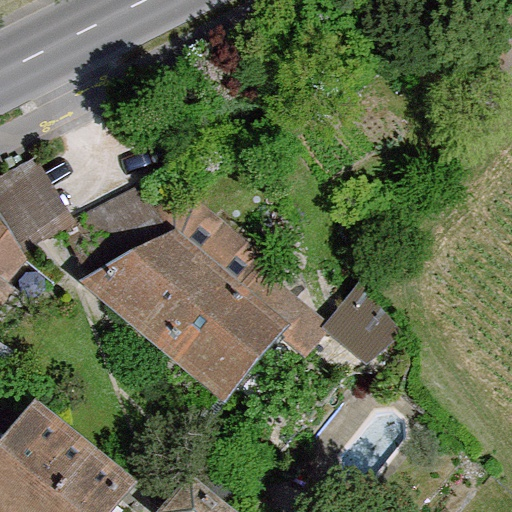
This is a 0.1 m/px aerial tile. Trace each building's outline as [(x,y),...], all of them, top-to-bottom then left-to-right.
[(37,157),(0,177),(0,207),(2,210),(26,253),(78,224),(37,157)] [(101,287),(89,289),(226,404),(282,334),(305,353),(325,329),(258,274),(264,264),(188,200),(150,211),(144,198),(74,227),(101,287)] [(0,308),(10,295),(1,288),(30,259),(26,253),(2,210),(0,212),(0,308)] [(362,295),(332,329),(370,362),(397,340),(362,295)] [(36,399),(0,442),(0,511),(119,511),(141,487),(36,399)] [(215,511),(191,491),(176,509),(173,511),(215,511)]
